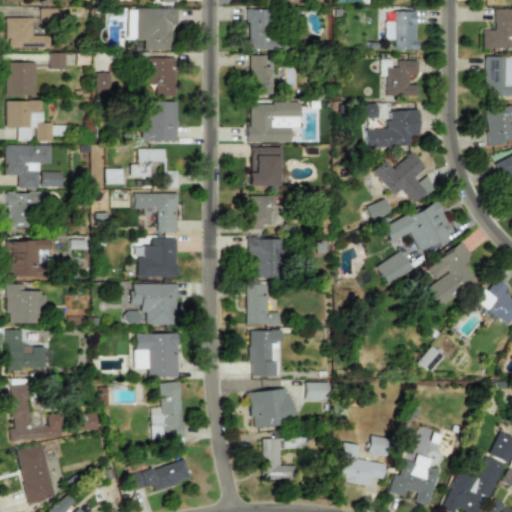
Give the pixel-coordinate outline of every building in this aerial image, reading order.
[(168,24),(174,24),(174,7),(132,8),(133,40),(141,39),(141,50),(168,49),(168,24)] [(37,20),(55,21),(56,8),(37,8),(37,20)] [(267,9),(245,8),(244,47),(282,48),(282,39),(266,39),(267,9)] [(511,9),(491,10),(491,29),(479,30),(479,48),(511,47),(511,9)] [(413,49),(413,11),(391,10),(391,21),(383,21),(382,39),(391,39),(391,49),(413,49)] [(132,15),(125,15),(124,38),(131,38),(132,15)] [(2,38),(6,38),(6,48),(47,47),(46,35),(29,35),(28,17),(1,17),(2,38)] [(46,68),(62,68),(62,52),(46,52),(46,68)] [(269,66),(263,66),(263,55),(247,55),(247,94),(268,94),(269,66)] [(511,55),(482,55),(481,95),(511,96),(511,55)] [(171,57),(144,58),(145,95),(172,94),(171,57)] [(383,66),(382,94),(414,95),(414,84),(405,84),(405,73),(414,73),(415,60),(395,59),(394,67),(383,66)] [(32,94),(32,62),(1,61),(1,94),(32,94)] [(107,93),(107,72),(92,73),(93,93),(107,93)] [(2,100),(2,128),(14,128),(14,141),(30,141),(48,140),(48,123),(39,123),(39,100),(2,100)] [(173,141),(174,101),(143,101),(142,124),(137,124),(136,140),(173,141)] [(287,141),(286,127),(296,126),(295,102),(244,103),(245,142),(287,141)] [(374,116),(374,104),(361,104),(361,116),(374,116)] [(511,143),(511,121),(509,121),(509,106),(482,107),(483,144),(511,143)] [(385,110),(386,128),(362,129),(363,147),(408,145),(407,135),(415,134),(414,109),(385,110)] [(46,144),(0,145),(1,175),(14,175),(14,187),(35,187),(34,163),(46,163),(46,144)] [(273,186),(274,166),(277,166),(278,147),(247,146),(246,172),(243,172),(243,185),(273,186)] [(161,148),(133,148),(133,164),(127,164),(126,175),(160,176),(160,186),(173,187),(173,170),(161,170),(161,148)] [(431,187),(420,173),(423,170),(408,152),(388,168),(381,159),(368,170),(390,196),(398,189),(410,204),(431,187)] [(511,153),(491,161),(504,195),(511,192),(511,153)] [(119,168),(101,168),(100,183),(118,184),(119,168)] [(58,172),(37,171),(36,185),(57,186),(58,172)] [(36,192),(2,192),(3,227),(24,227),(24,211),(36,210),(36,192)] [(173,193),(130,193),(130,208),(142,208),(142,213),(153,214),(153,231),(172,232),(173,193)] [(270,225),(271,214),(276,215),(276,205),(271,205),(271,196),(244,195),(243,229),(260,229),(260,224),(270,225)] [(363,205),(369,220),(387,212),(381,198),(363,205)] [(449,232),(432,199),(379,227),(387,242),(405,232),(414,250),(449,232)] [(134,276),(172,276),(173,238),(148,238),(148,245),(140,245),(140,257),(134,257),(134,276)] [(246,277),(280,277),(279,238),(246,238),(246,277)] [(35,276),(35,250),(46,250),(46,239),(1,240),(2,277),(35,276)] [(421,265),(432,281),(419,289),(432,308),(473,281),(460,261),(467,256),(458,241),(421,265)] [(407,270),(396,251),(371,266),(382,284),(407,270)] [(504,286),(491,278),(482,291),(478,288),(470,301),(505,324),(511,313),(511,291),(508,297),(500,292),(504,286)] [(41,322),(40,291),(21,291),(20,283),(2,284),(3,323),(41,322)] [(173,283),(127,283),(127,305),(139,304),(140,324),(173,324),(173,283)] [(242,324),(274,325),(275,312),(263,312),(264,284),(243,284),(242,324)] [(121,322),(137,323),(137,311),(121,310),(121,322)] [(41,368),(40,346),(26,346),(26,353),(18,353),(17,329),(2,329),(2,368),(41,368)] [(246,329),(245,376),(274,376),(274,340),(277,340),(277,330),(246,329)] [(130,333),(130,368),(144,368),(144,376),(174,376),(173,332),(130,333)] [(439,356),(428,346),(414,363),(425,372),(439,356)] [(155,382),(156,414),(146,414),(148,443),(179,441),(176,381),(155,382)] [(324,381),(301,382),(301,398),(324,398),(324,381)] [(57,438),(56,414),(42,414),(43,423),(26,424),(24,384),(7,384),(8,428),(5,428),(6,440),(57,438)] [(104,387),(96,387),(96,411),(104,411),(104,387)] [(244,392),(248,427),(289,423),(285,388),(244,392)] [(67,431),(92,429),(91,413),(66,414),(67,431)] [(473,478),(453,470),(437,509),(444,511),(450,511),(452,508),(459,511),(458,511),(474,511),(481,497),(487,499),(511,439),(492,431),(473,478)] [(384,439),(367,435),(363,451),(380,455),(384,439)] [(257,478),(291,479),(291,465),(276,465),(277,438),(258,438),(257,478)] [(363,486),(365,476),(378,478),(381,463),(353,458),(355,445),(338,442),(332,480),(363,486)] [(12,449),(23,504),(50,498),(38,444),(12,449)] [(386,492),(401,497),(403,490),(412,493),(409,501),(423,505),(434,470),(423,467),(426,458),(412,454),(409,462),(396,458),(386,492)] [(151,490),(186,478),(180,457),(125,475),(129,490),(149,484),(151,490)] [(79,511),(74,507),(68,511),(58,511),(69,501),(61,493),(41,511),(79,511)] [(498,511),(495,510),(499,504),(490,498),(482,511),(498,511)]
